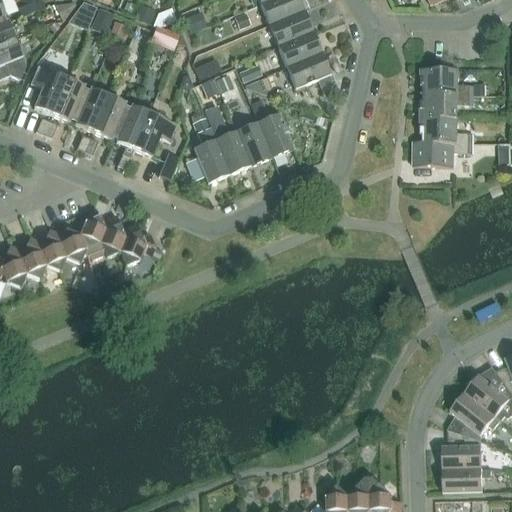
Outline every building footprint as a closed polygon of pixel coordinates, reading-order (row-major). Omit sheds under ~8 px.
[(277,0),(259,7),(268,28),(303,14),(296,0),(277,0)] [(426,0),(429,8),(449,0),(408,0),(411,5),(423,0),(426,0)] [(40,1),(16,11),(20,21),(44,11),(40,1)] [(83,5),(75,15),(91,22),(95,11),(96,10),(83,5)] [(55,8),(53,8),(62,24),(75,8),(74,6),(55,8)] [(139,7),(133,21),(149,28),(155,13),(139,7)] [(98,12),(94,21),(108,28),(112,18),(98,12)] [(303,14),(268,28),(277,49),(311,35),(303,14)] [(245,16),(233,21),(238,34),(250,29),(245,16)] [(194,17),(183,21),(189,36),(200,32),(194,17)] [(122,39),(126,29),(115,25),(111,34),(122,39)] [(0,48),(14,43),(7,26),(0,28),(0,48)] [(173,54),(181,37),(166,31),(165,34),(156,31),(150,45),(173,54)] [(277,49),(285,71),(320,56),(311,35),(277,49)] [(0,82),(9,78),(19,82),(24,69),(14,43),(0,48),(0,82)] [(320,56),(285,71),(294,92),(329,78),(320,56)] [(204,67),(194,72),(199,83),(209,78),(204,67)] [(251,70),(238,76),(242,86),(255,81),(251,70)] [(51,119),(66,83),(37,71),(30,87),(41,92),(33,111),(51,119)] [(423,90),(423,98),(472,98),(472,88),(457,88),(457,73),(421,73),(421,90),(423,90)] [(188,91),(192,90),(187,78),(183,78),(178,90),(183,91),(188,91)] [(227,78),(215,84),(220,97),(233,91),(227,78)] [(263,81),(252,85),(256,96),(267,92),(263,81)] [(213,82),(200,88),(206,102),(218,96),(213,82)] [(66,83),(51,119),(68,126),(69,124),(75,108),(83,111),(90,93),(89,92),(88,95),(82,92),(83,90),(66,83)] [(485,88),(474,87),(473,98),(485,98),(485,88)] [(75,108),(69,124),(75,126),(74,129),(92,136),(106,100),(90,93),(83,111),(75,108)] [(472,98),(423,98),(423,105),(420,105),(420,122),(456,122),(456,108),(472,108),(472,98)] [(106,100),(92,136),(108,143),(116,125),(123,128),(131,110),(130,110),(129,112),(123,109),(124,107),(106,100)] [(249,107),(257,126),(256,126),(271,161),(292,152),(278,117),(268,121),(260,103),(249,107)] [(228,178),(249,170),(235,135),(227,138),(215,109),(202,114),(205,120),(206,125),(211,137),(228,178)] [(148,117),(131,110),(123,128),(116,125),(108,143),(109,143),(110,141),(116,144),(115,146),(124,150),(122,155),(130,159),(132,153),(148,117)] [(132,153),(150,160),(158,141),(169,145),(176,129),(148,117),(132,153)] [(192,185),(204,180),(207,187),(228,178),(211,137),(206,125),(205,120),(191,126),(200,149),(192,152),(196,161),(185,166),(192,185)] [(315,127),(322,129),(324,122),(317,120),(315,127)] [(42,138),(49,124),(40,121),(35,135),(42,138)] [(456,122),(420,122),(420,138),(422,138),(422,145),(422,146),(472,146),(472,136),(456,136),(456,122)] [(49,124),(42,138),(50,141),(56,128),(49,124)] [(235,135),(249,170),(271,161),(256,126),(235,135)] [(75,152),(83,155),(89,141),(81,138),(75,152)] [(89,141),(83,155),(91,158),(97,145),(89,141)] [(422,146),(422,145),(413,145),(413,170),(453,171),(453,156),(472,157),(472,146),(422,146)] [(499,156),(509,156),(509,148),(499,148),(499,156)] [(122,155),(116,169),(124,172),(130,159),(122,155)] [(169,184),(179,161),(167,156),(157,179),(169,184)] [(96,211),(83,217),(86,224),(99,219),(96,211)] [(85,253),(98,248),(104,234),(119,228),(115,219),(101,225),(99,219),(86,224),(84,225),(78,238),(85,253)] [(104,262),(118,256),(124,242),(139,236),(135,227),(121,233),(119,228),(104,234),(98,248),(104,262)] [(48,233),(44,241),(59,247),(65,262),(79,267),(85,253),(78,238),(64,233),(62,238),(48,233)] [(124,242),(118,256),(124,270),(139,264),(141,258),(149,261),(154,250),(149,238),(141,241),(139,236),(124,242)] [(28,241),(25,249),(39,256),(45,270),(59,276),(65,262),(59,247),(44,241),(42,247),(28,241)] [(9,249),(5,258),(19,264),(25,278),(39,284),(45,270),(39,256),(25,249),(22,255),(9,249)] [(157,264),(161,254),(154,251),(149,261),(152,262),(157,264)] [(3,263),(0,261),(0,279),(2,279),(5,286),(19,292),(25,278),(19,264),(5,258),(3,263)] [(511,398),(511,359),(504,363),(507,370),(505,370),(498,373),(495,375),(511,398)] [(479,379),(464,397),(494,422),(495,421),(499,425),(500,426),(505,421),(507,423),(511,419),(511,398),(495,375),(491,371),(479,379)] [(492,434),(499,425),(495,421),(494,422),(464,397),(449,415),(457,421),(456,423),(451,429),(447,434),(480,445),(480,439),(488,430),(492,434)] [(447,434),(447,450),(441,451),(442,474),(481,473),(480,445),(447,434)] [(442,474),(443,497),(482,496),(481,481),(491,481),(491,473),(481,473),(442,474)] [(348,499),(348,511),(369,511),(370,499),(380,488),(373,481),(365,481),(348,499)] [(380,488),(370,499),(369,511),(400,511),(400,506),(392,506),(391,499),(380,488)] [(348,511),(348,499),(337,489),(326,501),(326,511),(348,511)]
